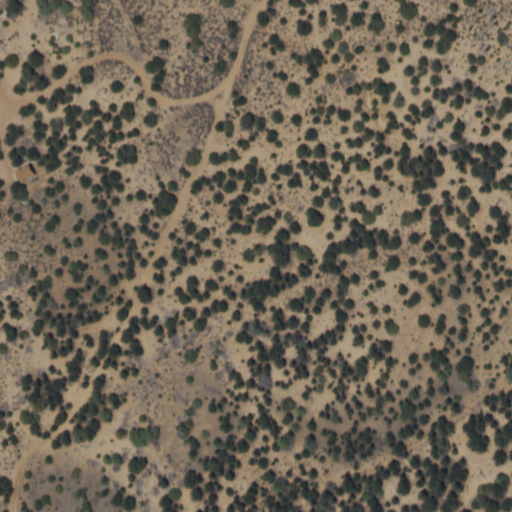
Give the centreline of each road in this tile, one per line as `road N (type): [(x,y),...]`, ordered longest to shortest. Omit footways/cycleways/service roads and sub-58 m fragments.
road 1 (residential): [(14,511),(16,446),(164,155),(164,112),(238,0)]
road 2 (residential): [(164,112),(82,0)]
